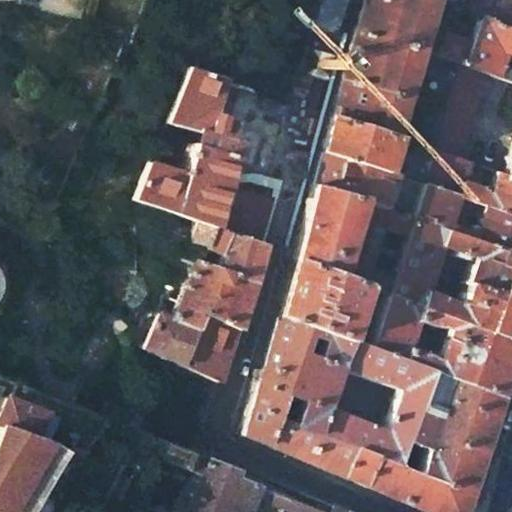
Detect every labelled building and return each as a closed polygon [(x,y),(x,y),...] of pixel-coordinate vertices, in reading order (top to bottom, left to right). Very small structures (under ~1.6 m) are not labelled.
[(400,101),(429,0),(359,0),(337,81),(400,101)] [(447,0),(447,2),(456,6),(475,14),(502,26),(510,0),(447,0)] [(511,0),(510,0),(502,26),(511,31),(511,30),(511,0)] [(472,24),(449,15),(433,55),(453,61),(483,72),(496,76),(504,53),(511,31),(502,26),(475,14),(472,24)] [(483,72),(453,61),(450,69),(434,111),(434,112),(421,147),(453,158),(476,93),(483,72)] [(217,229),(256,243),(268,198),(260,196),(215,184),(232,129),(202,120),(215,79),(188,70),(182,68),(160,122),(195,132),(191,145),(184,143),(175,173),(143,163),(123,213),(197,242),(203,225),(217,229)] [(503,103),(511,81),(496,76),(483,72),(476,93),(503,103)] [(389,137),(400,101),(337,81),(327,116),(389,137)] [(379,171),(389,137),(327,116),(318,150),(379,171)] [(408,181),(421,147),(389,137),(379,171),(388,174),(408,181)] [(511,140),(500,174),(511,178),(511,140)] [(455,196),(466,163),(453,158),(421,147),(408,181),(417,183),(452,196),(455,196)] [(308,184),(363,203),(377,208),(388,174),(379,171),(318,150),(308,184)] [(466,163),(455,196),(481,205),(511,215),(511,178),(500,174),(466,163)] [(447,211),(452,196),(417,183),(405,218),(440,229),(447,211)] [(308,184),(287,259),(338,277),(363,203),(308,184)] [(447,211),(476,222),(481,205),(455,196),(452,196),(447,211)] [(378,228),(384,210),(377,208),(363,203),(338,277),(359,285),(365,267),(378,228)] [(469,226),(465,238),(473,241),(511,254),(511,215),(481,205),(476,222),(474,228),(469,226)] [(378,228),(399,235),(404,217),(384,210),(378,228)] [(417,306),(448,317),(511,340),(511,254),(473,241),(465,238),(440,229),(405,218),(404,217),(399,235),(385,279),(380,293),(417,306)] [(186,274),(200,279),(217,229),(203,225),(197,242),(186,274)] [(256,243),(217,229),(200,279),(241,293),(256,243)] [(0,313),(4,310),(7,304),(9,299),(10,296),(11,290),(12,287),(12,281),(10,275),(9,270),(6,264),(3,260),(0,256),(0,313)] [(271,316),(301,326),(341,341),(359,285),(338,277),(287,259),(271,316)] [(379,271),(365,267),(359,285),(380,293),(385,279),(379,271)] [(186,274),(184,273),(174,301),(166,319),(189,328),(196,311),(230,328),(241,293),(200,279),(186,274)] [(412,320),(417,306),(380,293),(359,285),(341,341),(399,362),(404,348),(412,320)] [(428,326),(444,328),(448,317),(417,306),(412,320),(428,326)] [(174,363),(212,381),(230,328),(196,311),(189,328),(174,363)] [(139,348),(168,361),(174,363),(189,328),(166,319),(154,314),(139,348)] [(237,434),(261,444),(270,417),(279,390),(293,351),(298,334),(301,326),(271,316),(237,434)] [(434,361),(430,372),(496,396),(504,375),(503,374),(505,368),(506,363),(508,362),(511,350),(511,340),(448,317),(444,328),(434,361)] [(492,414),(498,397),(496,396),(430,372),(399,362),(341,341),(301,326),(298,334),(317,341),(311,358),(293,351),(279,390),(297,399),(288,426),(270,417),(261,444),(423,511),(457,511),(460,506),(459,505),(463,493),(464,494),(466,487),(465,487),(469,475),(470,475),(472,469),(471,469),(475,457),(476,457),(478,450),(479,446),(480,443),(482,437),(483,437),(485,430),(484,430),(488,418),(489,419),(491,414),(492,414)] [(419,353),(404,348),(399,362),(430,372),(434,361),(419,353)] [(0,407),(0,427),(31,438),(32,436),(42,411),(6,397),(4,399),(0,407)] [(0,511),(47,511),(75,463),(46,442),(32,436),(31,438),(0,427),(0,511)] [(341,511),(206,455),(182,511),(341,511)]
